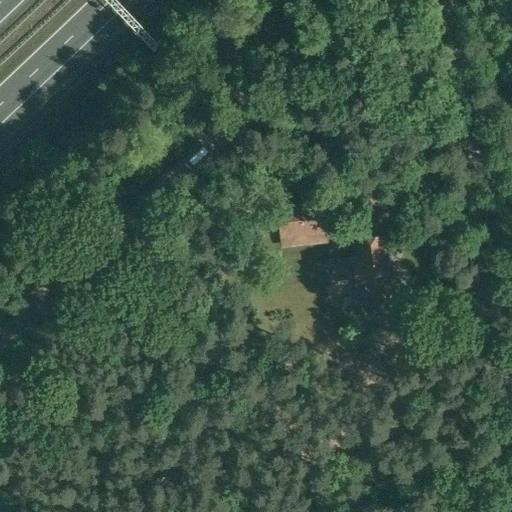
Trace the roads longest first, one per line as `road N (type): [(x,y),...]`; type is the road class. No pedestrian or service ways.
road 1 (unclassified): [(0,342),(367,0)]
road 2 (unclassified): [(511,495),(451,0)]
road 3 (motorway): [(0,113),(119,0)]
